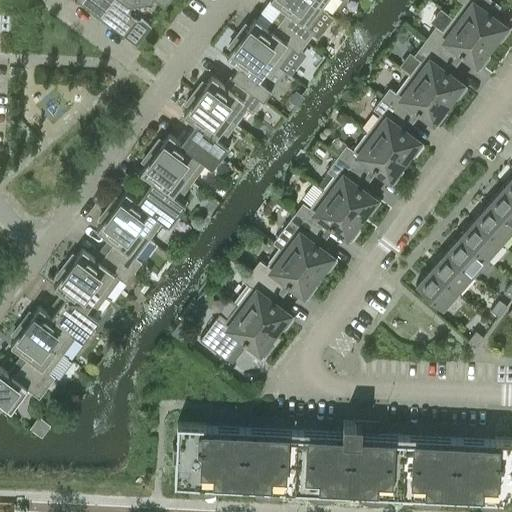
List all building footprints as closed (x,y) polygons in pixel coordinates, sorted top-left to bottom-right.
[(77,0),(100,17),(112,0),(77,0)] [(112,0),(100,17),(124,34),(135,19),(130,15),(129,8),(135,1),(141,0),(155,0),(164,7),(169,0),(112,0)] [(272,0),(286,11),(279,20),(306,40),(314,30),(308,25),(321,7),(311,0),(272,0)] [(452,15),(490,43),(495,36),(499,38),(508,27),(486,11),(494,0),(493,0),(460,0),(463,1),(452,15)] [(435,24),(424,39),(450,59),(458,49),(479,65),(488,54),(484,51),(490,43),(452,15),(442,29),(435,24)] [(306,40),(279,20),(272,30),(255,17),(248,25),(244,22),(236,33),(278,65),(292,47),(298,51),(306,40)] [(142,18),(135,19),(124,34),(136,44),(151,25),(142,18)] [(243,68),(236,78),(263,98),(271,87),(265,83),(278,65),(236,33),(228,44),(232,47),(226,55),(243,68)] [(450,59),(424,39),(416,50),(423,55),(409,73),(446,101),(452,93),(456,96),(465,85),(443,69),(450,59)] [(389,86),(381,96),(407,116),(414,107),(436,123),(444,112),(441,109),(446,101),(409,73),(395,91),(389,86)] [(201,80),(193,91),(235,122),(246,108),(252,112),(263,98),(236,78),(229,88),(211,75),(205,83),(201,80)] [(194,122),(187,131),(219,156),(230,142),(224,137),(235,122),(193,91),(185,102),(189,105),(183,113),(194,122)] [(407,116),(381,96),(372,107),(379,112),(366,130),(403,159),(409,151),(413,154),(421,142),(400,126),(407,116)] [(345,143),(337,154),(364,174),(371,164),(393,181),(401,169),(397,166),(403,159),(366,130),(352,148),(345,143)] [(158,138),(150,148),(192,180),(205,162),(211,166),(219,156),(187,131),(180,141),(168,132),(162,140),(158,138)] [(192,180),(150,148),(142,159),(146,162),(139,170),(151,179),(144,189),(176,213),(187,199),(181,195),(192,180)] [(364,174),(337,154),(329,165),(336,170),(322,188),(360,216),(366,208),(370,211),(378,200),(356,184),(364,174)] [(511,173),(502,185),(511,194),(511,173)] [(487,202),(511,223),(511,194),(502,185),(487,202)] [(302,201),(294,212),(320,232),(328,222),(349,238),(358,227),(354,224),(360,216),(322,188),(309,206),(302,201)] [(115,195),(107,206),(148,237),(162,219),(168,224),(176,213),(144,189),(136,199),(125,190),(119,198),(115,195)] [(473,218),(499,241),(511,226),(511,223),(487,202),(473,218)] [(148,237),(107,206),(99,217),(102,220),(96,228),(114,241),(106,251),(133,271),(141,260),(135,255),(148,237)] [(320,232),(294,212),(286,222),(293,227),(279,246),(317,274),(322,266),(326,269),(335,257),(313,241),(320,232)] [(459,234),(485,257),(499,241),(473,218),(459,234)] [(444,250),(471,273),(485,257),(459,234),(444,250)] [(259,258),(251,269),(277,289),(285,279),(306,296),(315,284),(311,281),(317,274),(279,246),(266,264),(259,258)] [(72,253),(63,264),(105,295),(119,277),(125,281),(133,271),(106,251),(99,260),(82,247),(75,256),(72,253)] [(430,266),(456,289),(471,273),(444,250),(430,266)] [(105,295),(63,264),(55,274),(59,277),(53,286),(70,299),(63,308),(90,328),(98,318),(92,313),(105,295)] [(456,289),(430,266),(415,283),(441,306),(456,289)] [(250,285),(236,303),(273,331),(279,323),(283,326),(292,315),(270,299),(277,289),(251,269),(243,280),(250,285)] [(511,297),(511,296),(511,280),(503,291),(511,297)] [(498,315),(506,304),(498,298),(490,309),(498,315)] [(268,339),(273,331),(236,303),(226,317),(219,312),(199,338),(226,358),(241,337),(263,353),(271,342),(268,339)] [(28,310),(20,321),(62,353),(76,334),(82,339),(90,328),(63,308),(56,318),(38,305),(32,313),(28,310)] [(27,356),(20,366),(46,386),(55,375),(48,371),(62,353),(20,321),(12,332),(16,335),(10,343),(27,356)] [(483,335),(475,329),(467,339),(475,346),(483,335)] [(38,397),(46,386),(20,366),(13,375),(0,365),(0,405),(2,403),(10,409),(26,387),(38,397)] [(41,433),(48,423),(38,416),(31,425),(41,433)] [(173,480),(511,497),(511,436),(494,436),(494,442),(403,438),(404,432),(377,430),(377,421),(342,419),(341,429),(295,426),(295,432),(204,428),(204,422),(176,421),(175,442),(172,442),(171,455),(175,455),(173,480)]
